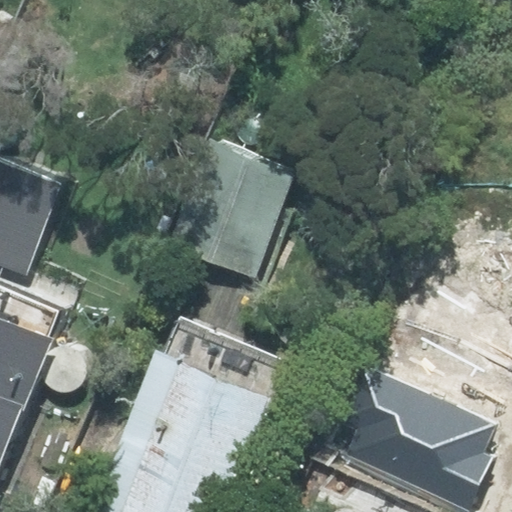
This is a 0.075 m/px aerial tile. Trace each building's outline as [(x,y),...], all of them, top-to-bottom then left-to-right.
[(239,142),(192,236),(279,279),(326,185),(239,142)] [(11,148),(0,173),(0,254),(47,276),(90,184),(11,148)] [(2,293),(0,296),(0,511),(20,511),(74,404),(65,399),(95,338),(2,293)] [(200,344),(121,511),(255,511),(310,396),(200,344)] [(511,511),(511,419),(448,394),(416,475),(507,511),(511,511)]
